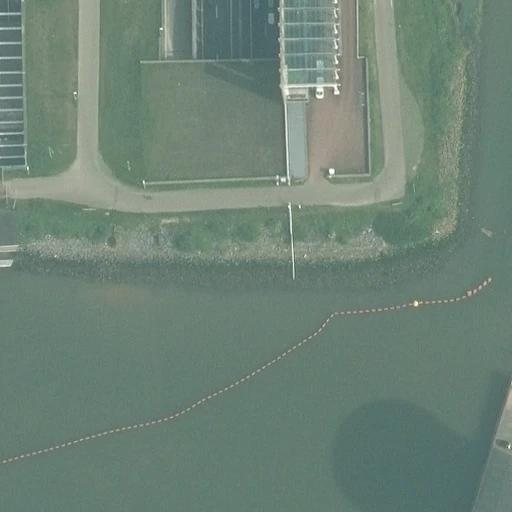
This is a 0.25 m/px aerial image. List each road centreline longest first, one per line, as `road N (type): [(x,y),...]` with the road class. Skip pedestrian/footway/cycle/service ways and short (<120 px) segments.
road 1 (motorway): [(220,511),(197,218),(197,0)]
road 2 (motorway): [(286,511),(268,308),(260,0)]
road 3 (motorway): [(0,334),(15,511)]
